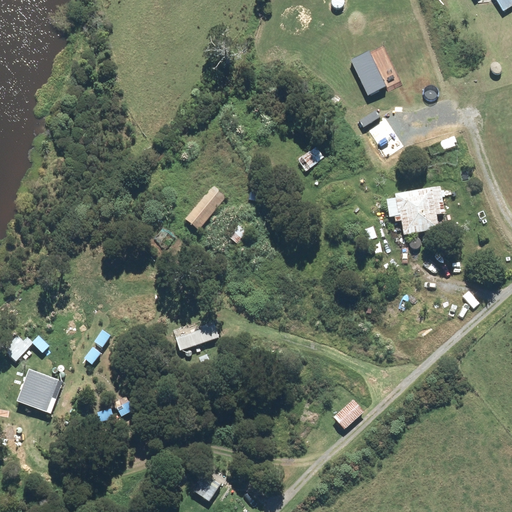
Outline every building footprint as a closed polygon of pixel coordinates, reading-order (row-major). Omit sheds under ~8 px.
[(511,0),(495,0),(503,11),(511,5),(511,0)] [(386,89),(369,52),(352,61),(369,97),(386,89)] [(321,160),(313,150),(299,160),(306,171),(321,160)] [(185,220),(198,232),(226,198),(213,187),(185,220)] [(438,230),(437,217),(444,216),(441,189),(396,194),(396,198),(386,200),(389,219),(400,218),(402,235),(438,230)] [(238,227),(229,238),(237,245),(246,233),(238,227)] [(216,326),(175,339),(179,352),(219,339),(216,326)] [(103,332),(95,343),(102,348),(110,337),(103,332)] [(15,362),(33,344),(42,354),(49,347),(39,337),(32,343),(27,338),(23,343),(17,337),(4,350),(15,362)] [(92,365),(100,354),(92,349),(84,360),(92,365)] [(47,413),(59,381),(28,370),(17,402),(47,413)] [(333,418),(345,431),(364,413),(353,400),(333,418)] [(133,411),(128,403),(117,409),(121,417),(133,411)] [(113,419),(111,410),(98,413),(100,422),(113,419)]
